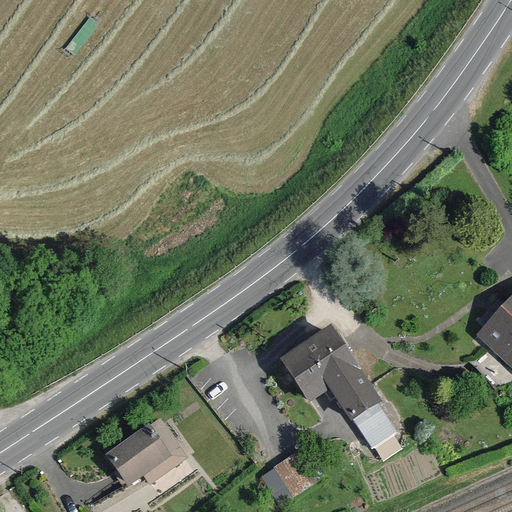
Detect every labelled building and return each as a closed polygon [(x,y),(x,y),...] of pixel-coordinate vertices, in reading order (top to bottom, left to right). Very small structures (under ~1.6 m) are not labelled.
[(511,302),(485,330),(511,356),(511,302)] [(332,386),(355,371),(328,332),(285,362),(312,399),(332,386)] [(377,403),(355,371),(332,386),(355,418),(377,403)] [(160,420),(112,455),(130,482),(180,448),(160,420)] [(276,469),(292,496),(319,479),(301,452),(276,469)] [(280,504),(292,496),(276,469),(264,477),(280,504)]
